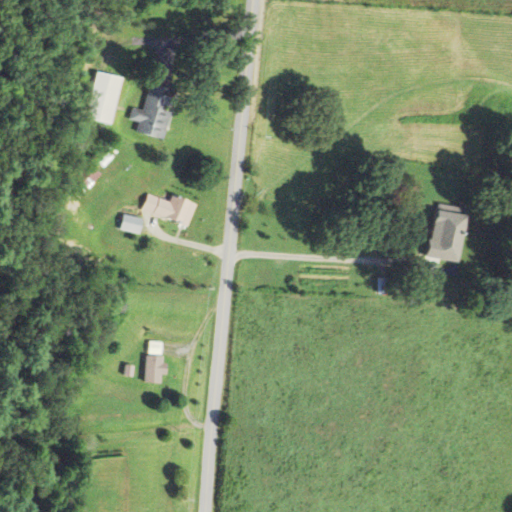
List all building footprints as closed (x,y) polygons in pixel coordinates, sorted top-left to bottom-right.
[(121,79),(95,73),(91,89),(86,88),(78,119),(109,126),(121,79)] [(163,140),(170,112),(166,111),(171,91),(149,85),(142,111),(132,109),(128,121),(138,123),(135,133),(163,140)] [(169,203),(147,195),(141,212),(187,228),(195,204),(171,196),(169,203)] [(426,256),(457,264),(469,218),(438,210),(426,256)] [(138,236),(143,220),(124,215),(119,231),(138,236)] [(162,343),(148,343),(148,356),(162,357),(162,343)] [(166,358),(145,357),(143,384),(160,385),(161,376),(165,376),(166,358)]
